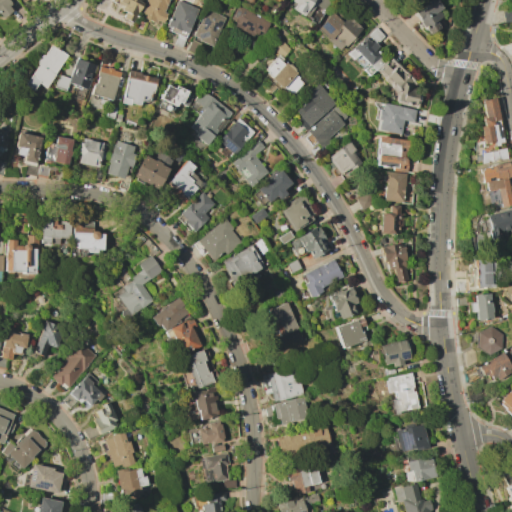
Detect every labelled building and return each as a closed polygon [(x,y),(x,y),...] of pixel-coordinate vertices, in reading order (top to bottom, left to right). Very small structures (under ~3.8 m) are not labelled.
[(0,0),(7,0),(11,4),(8,6),(11,10),(2,18),(0,15),(0,0)] [(110,0),(140,0),(139,2),(141,4),(130,23),(121,17),(124,12),(119,10),(122,5),(116,1),(114,4),(110,1),(110,0)] [(145,1),(144,1),(144,0),(167,0),(162,12),(165,13),(161,23),(155,20),(154,23),(139,16),(145,1)] [(176,0),(197,9),(186,34),(165,25),(176,0)] [(290,0),(329,0),(314,24),(308,20),(309,19),(291,8),(294,3),(290,1),(290,0)] [(430,0),(435,0),(440,8),(437,10),(440,16),(434,20),(436,24),(435,25),(436,27),(428,33),(426,30),(424,32),(411,12),(430,0)] [(229,19),(237,5),(268,23),(262,34),(255,30),(251,37),(232,26),(235,22),(229,19)] [(330,12),(331,13),(337,7),(359,28),(354,34),(356,36),(350,42),(348,41),(343,46),(341,45),(337,50),(326,39),(315,28),(330,12)] [(204,8),(224,17),(210,46),(197,40),(197,38),(191,35),(204,8)] [(511,8),(511,22),(504,24),(501,11),(511,8)] [(374,27),(382,35),(375,43),(367,35),(374,27)] [(351,49),(350,48),(363,36),(370,44),(372,41),(377,46),(374,48),(381,56),(378,59),(381,63),(367,76),(347,53),(351,49)] [(282,42),(289,49),(281,57),(274,50),(282,42)] [(50,45),(65,55),(53,73),(54,74),(45,87),(38,82),(32,90),(23,84),(36,65),(34,63),(41,53),(43,55),(50,45)] [(277,55),(282,59),(280,61),(282,64),(284,62),(286,65),(287,64),(295,72),(293,74),(297,77),(299,74),(305,80),(291,94),(286,89),(285,90),(281,86),(280,88),(269,78),(270,76),(267,73),(268,72),(264,69),(277,55)] [(60,75),(68,78),(75,58),(94,65),(86,89),(80,87),(79,89),(72,86),(73,84),(67,82),(64,91),(53,86),(60,75)] [(387,58),(410,83),(413,88),(417,89),(414,105),(395,100),(398,91),(394,89),(390,84),(390,82),(377,69),(387,58)] [(93,83),(95,84),(98,76),(96,75),(98,66),(105,68),(106,67),(112,69),(112,70),(119,72),(111,100),(107,99),(105,105),(98,102),(99,96),(90,94),(93,83)] [(127,70),(139,72),(139,75),(156,78),(152,92),(149,93),(148,100),(145,101),(140,100),(138,104),(129,102),(129,105),(120,103),(127,70)] [(304,101),(301,97),(317,83),(334,103),(303,129),(299,123),(302,120),(293,110),(304,101)] [(161,99),(159,98),(162,92),(161,92),(162,90),(163,90),(166,85),(173,88),(175,86),(186,91),(184,95),(190,98),(186,106),(176,101),(170,114),(156,107),(161,99)] [(198,114),(188,106),(200,90),(229,113),(224,118),(226,120),(217,132),(215,130),(204,144),(192,135),(194,132),(187,127),(198,114)] [(481,125),(480,117),(483,117),(479,99),(492,97),(501,141),(496,142),(497,145),(492,146),(491,141),(481,143),(478,126),(481,125)] [(378,109),(380,109),(382,103),(415,110),(412,122),(402,120),(399,134),(376,129),(378,119),(376,119),(378,109)] [(305,131),(304,130),(335,104),(345,116),(340,120),(342,124),(326,137),(328,140),(319,148),(316,144),(309,149),(299,137),(305,131)] [(108,105),(115,107),(112,118),(104,116),(108,105)] [(236,118),(252,132),(232,155),(216,141),(236,118)] [(17,131),(39,137),(33,163),(37,164),(34,175),(23,173),(25,165),(21,164),(22,156),(15,155),(17,146),(13,145),(17,131)] [(0,155),(8,135),(0,132),(0,155)] [(42,150),(44,150),(46,142),(53,143),(55,136),(71,139),(68,151),(69,151),(68,156),(67,155),(65,164),(42,159),(44,153),(42,153),(42,150)] [(375,147),(374,147),(376,136),(408,140),(406,152),(403,151),(402,162),(406,163),(405,172),(394,171),(395,167),(385,166),(384,167),(381,167),(381,166),(375,165),(375,161),(374,161),(375,147)] [(78,153),(77,153),(79,142),(81,143),(82,138),(106,144),(102,160),(98,159),(96,167),(76,162),(78,153)] [(112,143),(114,143),(114,140),(132,146),(130,153),(134,154),(130,167),(126,166),(122,178),(103,173),(112,143)] [(244,151),(243,150),(256,140),(262,147),(251,155),(265,172),(248,186),(230,163),(244,151)] [(347,141),(357,154),(354,156),(360,163),(350,171),(347,167),(339,174),(326,157),(347,141)] [(477,153),(503,148),(505,159),(479,163),(477,153)] [(143,155),(153,160),(158,152),(172,160),(155,189),(141,181),(140,182),(133,179),(134,177),(131,175),(143,155)] [(186,160),(194,167),(190,171),(201,183),(185,201),(165,182),(186,160)] [(479,182),(476,168),(506,161),(509,177),(504,178),(510,202),(505,203),(506,205),(499,206),(495,188),(484,191),(482,181),(479,182)] [(38,163),(48,166),(46,176),(35,173),(38,163)] [(253,186),(277,167),(289,183),(281,190),(285,194),(277,200),(274,195),(266,202),(253,186)] [(382,171),(404,173),(403,182),(412,183),(409,203),(381,200),(383,181),(380,181),(382,171)] [(179,214),(178,213),(200,191),(212,204),(202,213),(206,218),(192,231),(189,228),(187,230),(176,217),(179,214)] [(367,191),(373,202),(361,209),(354,198),(367,191)] [(287,204),(286,202),(297,195),(298,197),(301,195),(313,213),(309,215),(312,219),(292,232),(278,210),(287,204)] [(379,213),(388,213),(388,205),(398,205),(397,214),(400,214),(399,234),(378,233),(379,213)] [(260,208),(265,215),(253,223),(248,216),(260,208)] [(511,208),(511,211),(511,228),(502,231),(504,238),(490,242),(483,216),(511,208)] [(203,233),(202,232),(212,224),(213,225),(222,218),(231,228),(229,230),(239,242),(224,254),(222,252),(211,260),(204,252),(200,255),(191,243),(203,233)] [(40,219),(55,220),(55,224),(59,224),(59,221),(69,221),(68,238),(57,237),(57,243),(50,243),(50,237),(48,237),(48,242),(40,242),(40,219)] [(71,223),(75,223),(75,221),(91,222),(91,231),(97,232),(96,233),(102,234),(101,250),(95,249),(95,252),(83,251),(83,248),(72,248),(73,240),(70,240),(71,223)] [(312,228),(313,229),(317,227),(325,239),(321,241),(326,250),(312,258),(307,250),(304,252),(299,245),(293,249),(289,242),(312,228)] [(288,230),(292,237),(281,243),(277,237),(288,230)] [(5,240),(14,240),(14,245),(24,246),(24,235),(37,236),(36,250),(34,250),(33,274),(22,274),(22,272),(4,271),(5,240)] [(229,260),(228,257),(259,238),(270,256),(260,262),(263,266),(241,279),(240,278),(232,283),(220,265),(229,260)] [(399,242),(400,246),(403,246),(404,252),(403,252),(404,260),(403,261),(404,265),(403,266),(406,280),(395,282),(392,268),(386,270),(384,261),(382,262),(379,247),(399,242)] [(122,290),(120,287),(131,280),(129,277),(140,270),(136,263),(149,255),(159,271),(139,284),(150,300),(123,319),(118,311),(123,307),(115,294),(122,290)] [(473,257),(493,256),(495,286),(475,287),(473,257)] [(295,258),(299,268),(290,273),(285,263),(295,258)] [(332,259),(341,277),(320,287),(321,290),(309,297),(302,283),(306,282),(302,274),(332,259)] [(349,287),(355,302),(350,304),(354,313),(338,319),(335,310),(333,311),(327,296),(349,287)] [(473,303),(472,294),(487,293),(489,318),(474,320),(473,310),(471,310),(471,303),(473,303)] [(176,297),(186,312),(177,319),(178,321),(163,331),(158,324),(155,326),(148,317),(176,297)] [(284,302),(296,328),(282,334),(277,323),(275,324),(269,309),(284,302)] [(190,317),(194,326),(190,328),(198,346),(180,354),(167,328),(190,317)] [(361,317),(365,329),(360,331),(363,340),(341,348),(334,326),(361,317)] [(44,321),(63,329),(54,348),(46,345),(41,357),(31,352),(44,321)] [(476,332),(489,326),(500,334),(499,348),(487,354),(475,346),(476,332)] [(0,344),(3,332),(17,335),(18,333),(26,335),(23,348),(19,347),(17,355),(10,353),(9,359),(0,357),(0,344)] [(378,345),(403,339),(408,358),(400,360),(401,365),(390,367),(389,363),(382,364),(378,345)] [(78,342),(93,355),(66,388),(60,383),(58,385),(48,376),(78,342)] [(187,365),(184,356),(188,355),(187,354),(200,349),(204,361),(202,361),(205,372),(208,371),(211,382),(195,387),(194,386),(185,389),(178,368),(187,365)] [(502,352),(511,368),(509,369),(510,372),(496,379),(494,377),(490,379),(489,376),(486,377),(484,374),(481,376),(476,366),(502,352)] [(291,367),(295,381),(297,380),(301,394),(270,401),(264,374),(291,367)] [(86,372),(97,382),(92,387),(101,395),(96,401),(94,399),(88,405),(81,399),(78,402),(75,399),(74,400),(67,393),(86,372)] [(409,373),(413,387),(410,388),(411,392),(413,392),(417,407),(398,412),(398,414),(393,415),(390,399),(395,398),(394,391),(386,393),(383,378),(409,373)] [(511,386),(511,416),(510,418),(496,403),(511,386)] [(211,388),(216,417),(199,420),(197,409),(194,410),(191,392),(211,388)] [(272,406),(271,404),(300,396),(306,418),(279,425),(277,417),(275,418),(274,414),(265,417),(263,409),(272,406)] [(92,425),(90,420),(95,418),(92,411),(101,407),(100,405),(106,402),(114,420),(111,421),(114,427),(87,439),(82,429),(92,425)] [(0,408),(12,414),(9,422),(13,424),(9,432),(7,431),(1,444),(0,443),(0,408)] [(207,429),(206,423),(217,421),(218,424),(219,423),(222,438),(221,438),(221,441),(216,442),(216,445),(209,446),(209,442),(200,444),(197,431),(207,429)] [(421,424),(427,447),(414,450),(414,447),(398,451),(393,431),(421,424)] [(274,437),(324,425),(329,443),(278,456),(274,437)] [(6,454),(5,456),(0,452),(0,450),(8,439),(14,444),(28,431),(32,430),(35,431),(38,436),(42,439),(44,441),(44,444),(43,446),(20,468),(6,454)] [(109,438),(109,436),(121,432),(125,443),(127,442),(131,452),(128,453),(132,463),(121,467),(120,465),(111,468),(106,455),(104,456),(103,452),(105,451),(101,441),(109,438)] [(221,444),(223,450),(211,452),(210,446),(221,444)] [(225,453),(227,464),(223,465),(226,479),(212,481),(209,468),(203,469),(201,457),(225,453)] [(429,456),(434,476),(408,482),(403,462),(429,456)] [(30,464),(51,468),(51,471),(60,473),(56,493),(25,487),(30,464)] [(303,466),(304,470),(313,467),(317,482),(306,485),(308,491),(293,495),(289,480),(287,481),(284,471),(303,466)] [(124,468),(125,470),(138,467),(140,477),(144,476),(146,484),(138,486),(139,494),(125,497),(124,489),(117,491),(113,470),(124,468)] [(511,511),(509,511),(506,505),(509,504),(505,497),(507,496),(502,488),(506,487),(500,475),(511,469),(511,470),(511,511)] [(234,487),(221,488),(220,480),(233,480),(234,487)] [(401,485),(401,486),(414,483),(418,496),(420,495),(422,501),(428,499),(430,510),(427,510),(427,511),(401,511),(399,502),(395,503),(391,487),(401,485)] [(221,493),(222,500),(217,501),(218,511),(199,511),(199,504),(205,503),(204,495),(221,493)] [(276,511),(275,503),(316,494),(317,501),(308,504),(310,511),(276,511)] [(35,511),(39,497),(60,501),(59,507),(62,508),(61,511),(35,511)]
